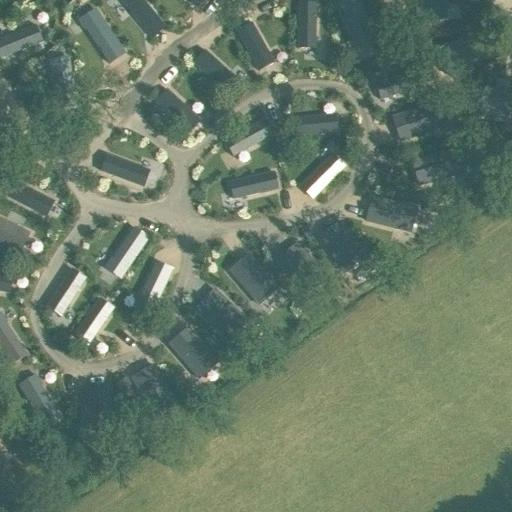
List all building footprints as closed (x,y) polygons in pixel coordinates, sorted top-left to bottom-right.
[(141,0),(129,0),(123,5),(151,39),(165,28),(141,0)] [(188,0),(197,8),(205,0),(188,0)] [(355,0),(343,0),(338,3),(354,38),(353,38),(358,49),(368,44),(368,43),(375,40),(355,0)] [(298,3),(297,47),(315,47),(316,3),(298,3)] [(87,14),(77,21),(83,31),(84,30),(108,65),(124,55),(95,11),(88,15),(87,14)] [(250,23),(235,32),(257,70),(272,62),(250,23)] [(34,26),(0,40),(0,59),(40,43),(34,26)] [(204,51),(192,64),(225,94),(237,81),(204,51)] [(59,60),(48,62),(50,74),(51,73),(58,111),(75,108),(67,60),(59,61),(59,60)] [(419,70),(377,84),(382,101),(424,87),(419,70)] [(166,90),(154,103),(186,133),(198,120),(166,90)] [(481,111),(480,116),(494,117),(505,119),(508,119),(510,102),(508,102),(484,99),(482,99),(482,102),(481,111)] [(434,104),(392,118),(400,142),(442,127),(439,118),(440,117),(438,113),(437,113),(434,104)] [(336,115),(292,120),(293,137),(337,133),(336,115)] [(264,120),(225,141),(234,157),(272,135),(264,120)] [(456,149),(412,162),(419,186),(463,173),(456,149)] [(105,156),(99,172),(141,187),(147,171),(105,156)] [(331,156),(300,187),(312,200),(343,168),(331,156)] [(273,173),(230,183),(234,200),(277,190),(273,173)] [(16,182),(7,197),(46,218),(55,202),(16,182)] [(372,198),(366,222),(411,234),(417,209),(372,198)] [(0,220),(0,248),(19,258),(30,236),(0,220)] [(341,224),(320,238),(345,275),(353,269),(354,270),(358,268),(357,267),(365,261),(341,224)] [(112,260),(105,270),(114,276),(115,275),(121,279),(149,238),(134,228),(113,260),(112,260)] [(308,228),(301,232),(308,244),(315,239),(308,228)] [(297,244),(277,259),(305,296),(325,281),(297,244)] [(249,256),(230,272),(258,305),(266,299),(267,300),(271,297),(270,296),(277,290),(249,256)] [(139,296),(133,307),(143,311),(144,310),(151,314),(172,270),(156,262),(140,297),(139,296)] [(71,270),(46,306),(61,316),(85,279),(71,270)] [(0,274),(0,292),(8,294),(11,277),(0,274)] [(214,292),(197,309),(230,341),(247,323),(214,292)] [(99,299),(74,336),(88,346),(113,309),(99,299)] [(0,347),(12,366),(27,356),(5,324),(6,323),(0,313),(0,347)] [(187,330),(169,346),(199,381),(217,365),(187,330)] [(153,368),(131,380),(153,418),(162,413),(163,415),(167,412),(166,411),(175,406),(153,368)] [(26,382),(19,387),(45,429),(60,420),(40,387),(41,386),(35,376),(26,381),(26,382)] [(126,380),(114,386),(118,394),(130,387),(126,380)] [(107,390),(83,391),(86,435),(96,435),(96,436),(101,436),(100,434),(110,434),(107,390)]
